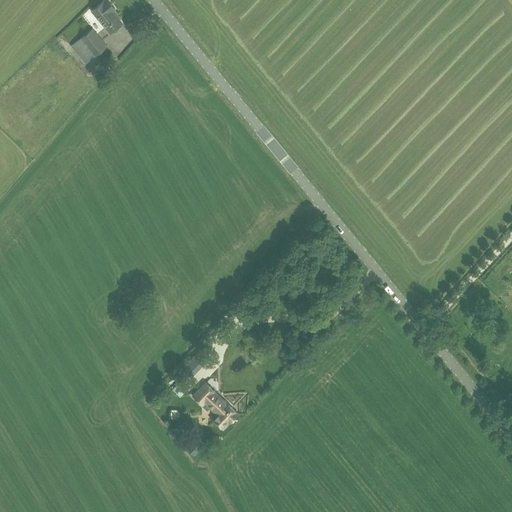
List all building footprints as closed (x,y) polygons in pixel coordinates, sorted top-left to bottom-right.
[(116,18),(111,11),(115,8),(108,0),(104,0),(103,1),(103,0),(92,9),(111,32),(122,23),(117,17),(116,18)] [(86,64),(108,46),(92,28),(70,45),(86,64)] [(511,238),(498,255),(505,261),(511,252),(511,238)] [(196,372),(187,363),(181,369),(191,378),(196,372)] [(182,372),(178,375),(184,381),(188,378),(182,372)] [(171,389),(180,397),(186,391),(178,382),(171,389)] [(225,403),(214,393),(215,392),(205,383),(193,396),(202,405),(204,403),(215,413),(210,418),(222,429),(229,422),(230,423),(238,414),(226,402),(225,403)] [(197,437),(187,447),(195,454),(205,444),(197,437)]
